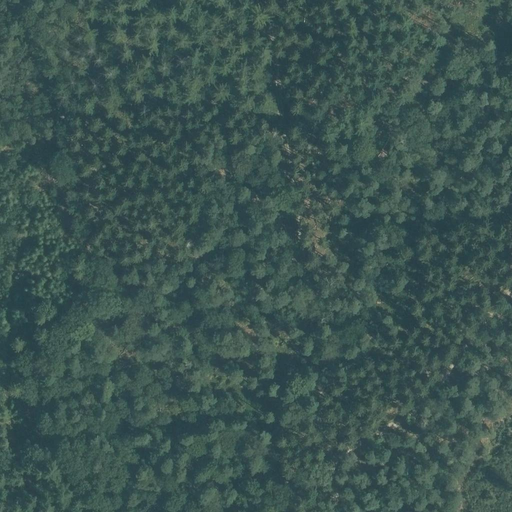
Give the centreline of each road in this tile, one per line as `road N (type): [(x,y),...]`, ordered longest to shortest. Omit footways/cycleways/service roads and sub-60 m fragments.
road 1 (track): [(282,116),(336,511)]
road 2 (track): [(45,441),(32,361),(36,349),(81,316),(94,288),(61,111)]
road 3 (track): [(511,286),(417,407),(258,511)]
road 4 (track): [(111,511),(91,473),(58,444),(0,447)]
